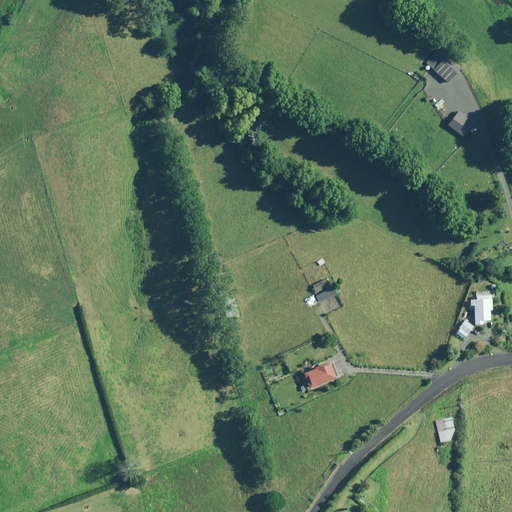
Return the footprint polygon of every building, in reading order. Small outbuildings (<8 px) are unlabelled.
[(438,49),(425,63),(447,83),(460,69),(438,49)] [(457,110),(448,124),(468,139),(478,124),(457,110)] [(335,282),(331,276),(311,285),(315,292),(335,282)] [(317,302),(339,292),(336,284),(314,295),(317,302)] [(469,306),(473,306),(473,324),(483,323),(482,319),(489,319),(488,310),(491,310),(490,292),(475,292),(475,299),(468,300),(469,306)] [(239,316),(232,295),(219,299),(226,320),(239,316)] [(474,327),(465,320),(455,333),(464,340),(474,327)] [(308,391),(334,378),(334,377),(338,375),(332,361),(329,362),(328,358),(307,366),(309,370),(301,372),(308,391)] [(451,417),(434,420),(439,443),(455,439),(451,417)]
